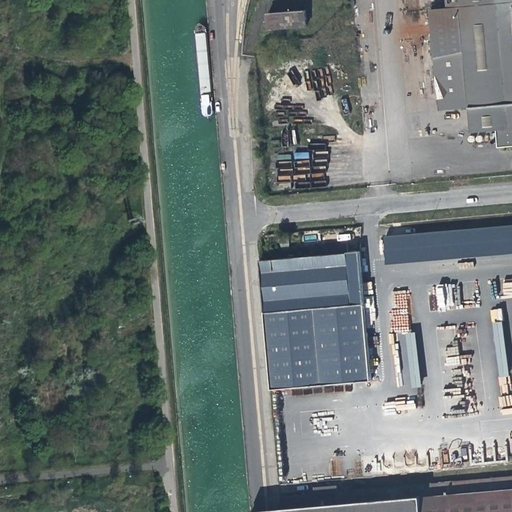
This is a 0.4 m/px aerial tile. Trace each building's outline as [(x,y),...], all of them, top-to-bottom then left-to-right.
[(471,103),(474,132),(500,130),(501,149),(511,147),(511,0),(462,0),(463,4),(445,5),(454,105),(471,103)] [(305,25),(304,10),(263,13),(265,28),(305,25)] [(511,243),(511,223),(388,234),(389,254),(511,243)] [(325,243),(325,253),(350,250),(349,242),(325,243)] [(325,253),(261,260),(272,387),(364,379),(374,378),(361,249),(350,250),(325,253)] [(511,511),(511,475),(281,495),(282,511),(511,511)]
